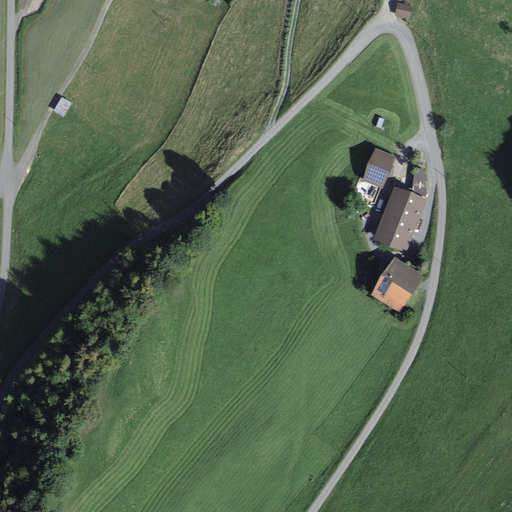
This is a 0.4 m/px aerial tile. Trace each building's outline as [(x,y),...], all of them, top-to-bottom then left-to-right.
[(401,6),(399,6),(397,18),(410,20),(412,8),(401,6)] [(55,109),(64,114),(71,101),(62,96),(55,109)] [(393,156),(376,149),(364,179),(382,186),(393,156)] [(425,198),(396,188),(377,238),(406,249),(425,198)] [(421,276),(396,260),(374,294),(399,310),(421,276)]
